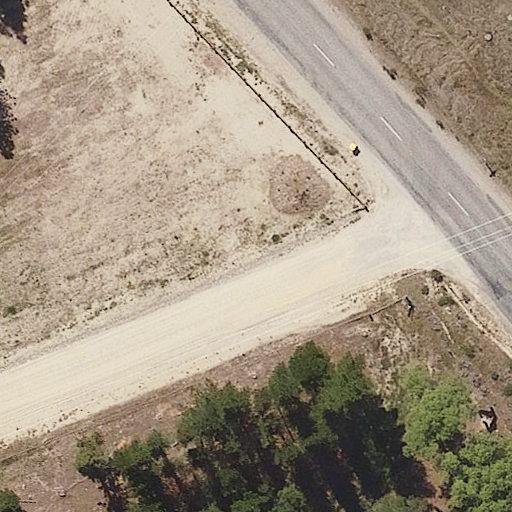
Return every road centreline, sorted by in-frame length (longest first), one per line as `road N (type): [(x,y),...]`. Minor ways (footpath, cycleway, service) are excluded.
road 1 (residential): [(0,394),(394,236),(455,201)]
road 2 (unclassified): [(455,201),(273,0)]
